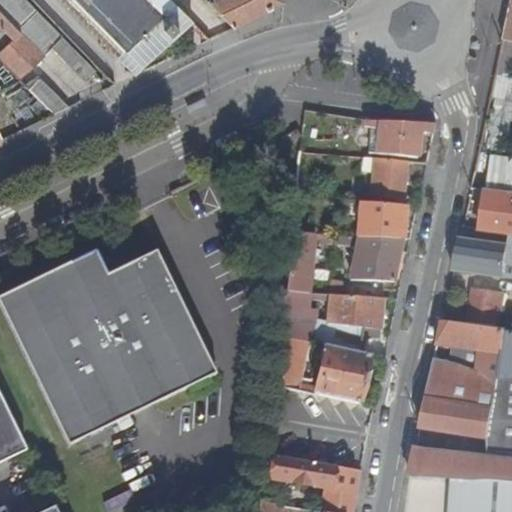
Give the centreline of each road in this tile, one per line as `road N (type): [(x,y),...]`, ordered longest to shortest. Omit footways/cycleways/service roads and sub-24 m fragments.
road 1 (residential): [(457,107),(379,511)]
road 2 (secondary): [(0,178),(238,57)]
road 3 (secondary): [(238,57),(373,54)]
